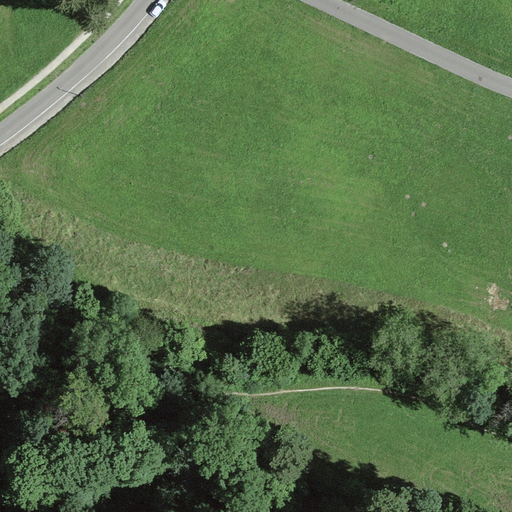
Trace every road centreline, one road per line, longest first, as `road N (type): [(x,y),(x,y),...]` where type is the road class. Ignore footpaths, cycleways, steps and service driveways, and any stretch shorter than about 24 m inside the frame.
road 1 (track): [(408,511),(207,387)]
road 2 (residential): [(0,137),(59,92),(152,0)]
